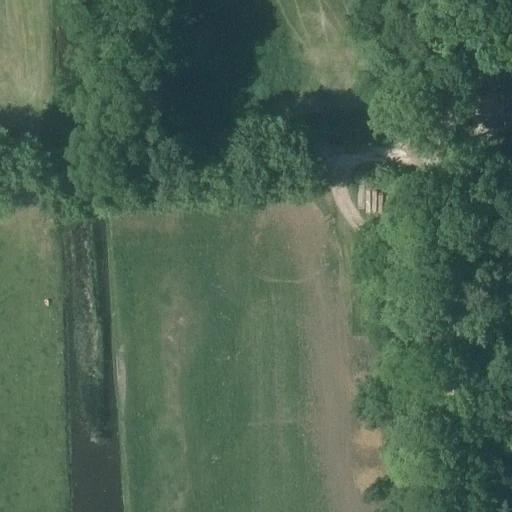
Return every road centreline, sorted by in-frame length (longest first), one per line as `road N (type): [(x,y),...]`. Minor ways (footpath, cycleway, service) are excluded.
road 1 (track): [(139,167),(429,153)]
road 2 (track): [(422,404),(429,153)]
road 3 (track): [(429,153),(427,0)]
road 4 (track): [(0,171),(139,167)]
